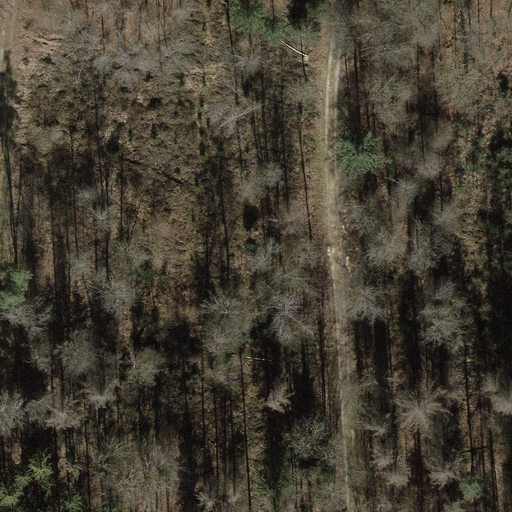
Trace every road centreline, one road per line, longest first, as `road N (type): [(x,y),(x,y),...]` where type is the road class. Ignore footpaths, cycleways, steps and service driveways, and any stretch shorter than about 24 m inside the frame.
road 1 (track): [(348,511),(328,110),(345,0)]
road 2 (track): [(10,0),(0,179)]
